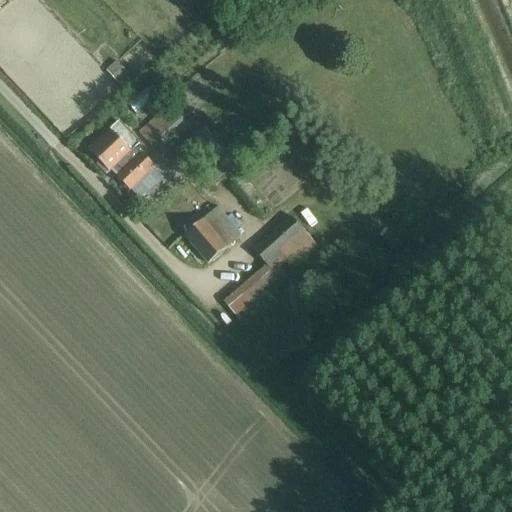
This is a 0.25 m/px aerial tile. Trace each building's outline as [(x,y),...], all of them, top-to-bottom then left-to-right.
[(116,63),(106,72),(117,84),(125,78),(128,76),(116,63)] [(125,78),(117,84),(124,91),(131,85),(125,78)] [(151,148),(192,111),(179,96),(138,133),(151,148)] [(129,191),(154,167),(141,153),(140,154),(135,148),(139,144),(118,122),(117,124),(116,122),(114,124),(115,125),(88,151),(98,162),(97,167),(104,175),(110,171),(129,191)] [(205,128),(182,146),(203,174),(197,179),(207,190),(212,185),(213,186),(236,168),(205,128)] [(207,265),(241,237),(217,209),(183,237),(207,265)] [(266,267),(222,304),(238,322),(320,254),(291,219),(252,251),(266,267)]
